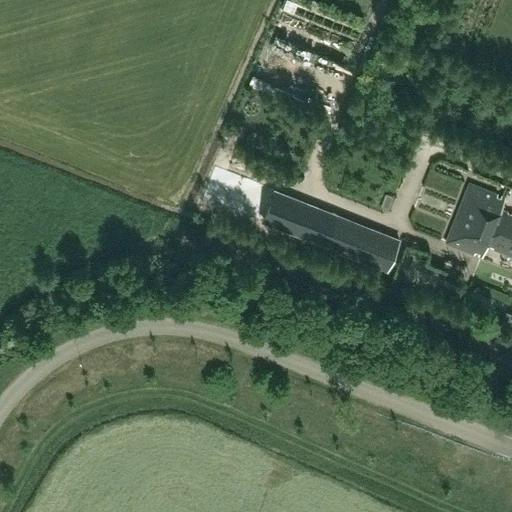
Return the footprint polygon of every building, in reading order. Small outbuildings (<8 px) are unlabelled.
[(281,109),(281,122),(296,122),(295,109),(281,109)] [(511,214),(501,210),(505,198),(469,184),(446,242),(483,257),(487,246),(511,255),(511,214)] [(325,245),(338,214),(276,190),(264,221),(325,245)] [(217,192),(213,213),(234,217),(238,196),(217,192)] [(421,207),(440,213),(443,203),(424,197),(421,207)] [(398,239),(338,214),(325,245),(386,270),(398,239)] [(511,315),(505,313),(501,323),(511,327),(511,315)]
